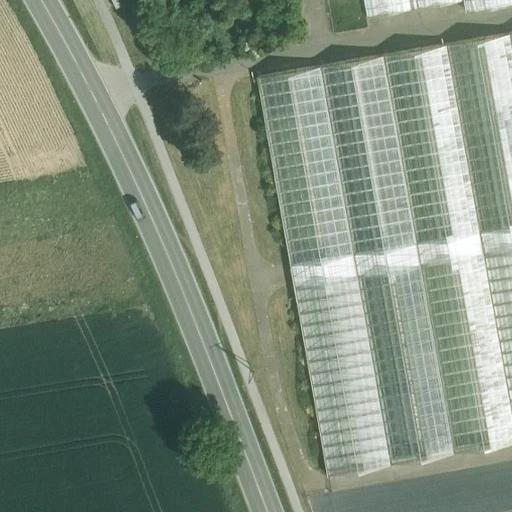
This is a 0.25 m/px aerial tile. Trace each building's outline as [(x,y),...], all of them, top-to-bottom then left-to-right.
[(363,0),(366,16),(459,0),(363,0)] [(511,0),(464,0),(466,10),(511,2),(511,0)] [(511,46),(509,31),(446,42),(511,412),(511,46)] [(511,412),(446,42),(383,53),(454,450),(511,440),(511,412)] [(383,53),(257,75),(328,472),(454,450),(383,53)]
